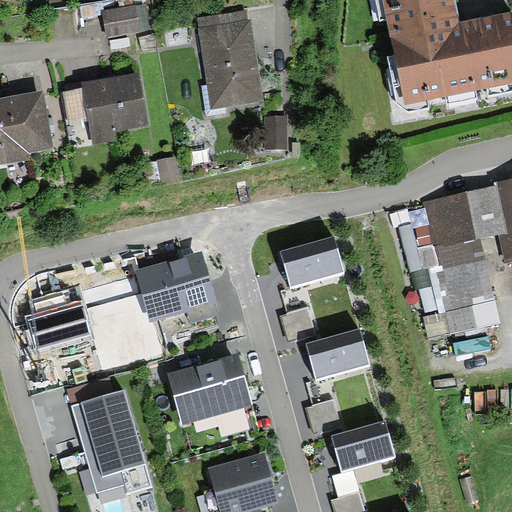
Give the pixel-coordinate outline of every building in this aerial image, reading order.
[(454,0),(386,0),(408,104),(511,82),(511,25),(461,35),(454,0)] [(141,4),(108,6),(109,33),(142,31),(141,4)] [(247,13),(198,20),(207,86),(203,87),(207,116),(226,113),(225,108),(260,103),(247,13)] [(114,80),(82,86),(93,144),(116,140),(115,134),(148,127),(139,76),(114,80)] [(44,94),(0,101),(0,166),(32,161),(31,154),(54,150),(44,94)] [(286,118),(266,118),(267,150),(287,150),(286,118)] [(511,185),(424,204),(452,334),(499,324),(481,238),(498,235),(505,263),(511,261),(511,185)] [(336,239),(281,255),(283,265),(291,291),(346,276),(336,239)] [(134,272),(147,323),(216,305),(209,277),(203,254),(134,272)] [(82,305),(29,318),(36,347),(90,334),(82,305)] [(307,311),(282,318),(289,342),(313,336),(307,311)] [(359,333),(307,347),(310,356),(317,382),(369,368),(359,333)] [(169,377),(183,427),(252,408),(238,358),(208,366),(169,377)] [(125,394),(73,408),(83,443),(98,494),(125,486),(128,495),(152,488),(125,394)] [(333,403),(308,410),(314,434),(339,427),(333,403)] [(385,423),(332,438),(335,448),(342,474),(395,460),(385,423)] [(210,470),(220,511),(247,511),(276,505),(264,456),(249,460),(210,470)] [(365,511),(360,494),(334,501),(337,511),(365,511)]
